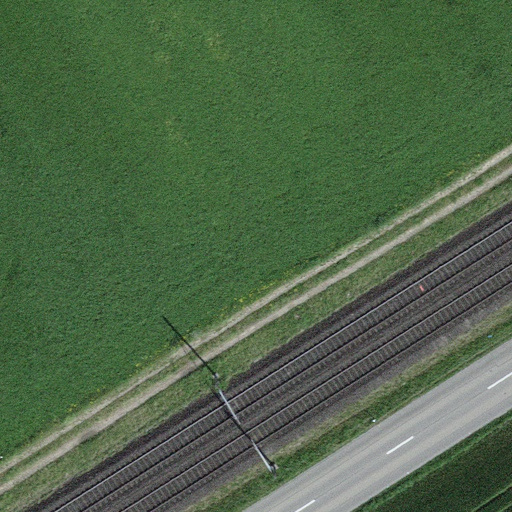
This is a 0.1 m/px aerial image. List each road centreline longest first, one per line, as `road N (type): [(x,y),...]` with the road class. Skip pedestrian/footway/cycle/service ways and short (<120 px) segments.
road 1 (track): [(511,165),(0,487)]
road 2 (tertiary): [(511,373),(295,511)]
